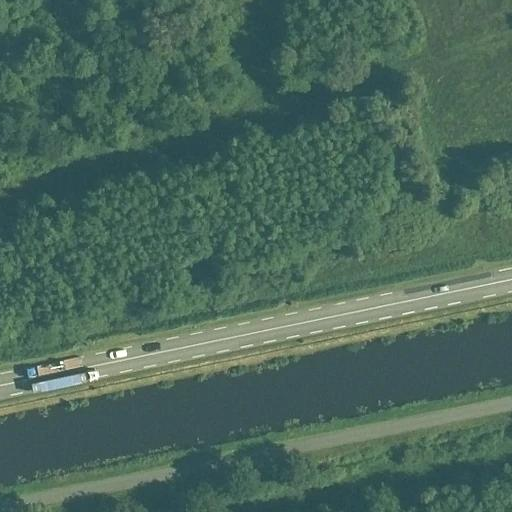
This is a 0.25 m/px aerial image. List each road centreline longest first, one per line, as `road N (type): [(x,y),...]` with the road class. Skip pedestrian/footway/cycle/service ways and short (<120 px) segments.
road 1 (primary): [(511,280),(0,387)]
road 2 (unclassified): [(0,509),(511,406)]
